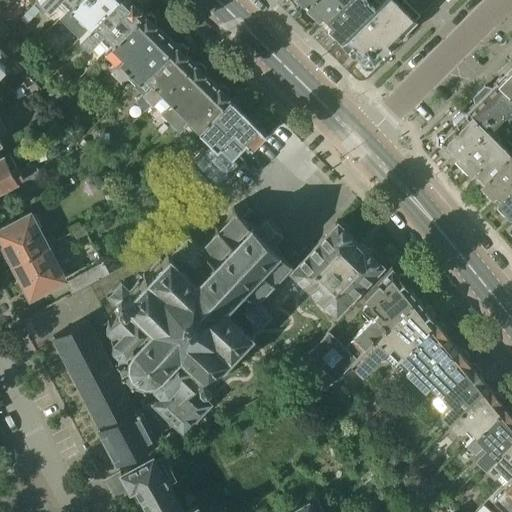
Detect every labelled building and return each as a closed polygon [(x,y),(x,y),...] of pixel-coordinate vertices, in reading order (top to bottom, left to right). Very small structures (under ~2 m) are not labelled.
[(77,0),(37,0),(21,18),(26,24),(40,10),(43,13),(56,1),(66,11),(77,0)] [(77,0),(66,11),(59,17),(69,27),(70,26),(80,36),(84,32),(85,32),(117,0),(77,0)] [(145,12),(143,10),(143,3),(140,0),(117,0),(85,32),(84,32),(80,36),(89,46),(86,49),(97,60),(106,51),(145,12)] [(308,0),(307,2),(308,3),(307,9),(314,15),(319,14),(325,20),(343,0),(308,0)] [(341,35),(343,37),(378,0),(343,0),(325,20),(329,24),(329,29),(336,36),(341,35)] [(378,0),(343,37),(349,45),(360,56),(360,57),(360,59),(360,60),(360,62),(361,63),(362,64),(363,65),(364,66),(366,66),(367,66),(369,66),(370,65),(372,65),(373,64),(374,62),(374,61),(375,60),(375,58),(374,57),(381,50),(382,50),(390,42),(389,42),(415,16),(414,16),(419,11),(419,12),(431,0),(378,0)] [(146,13),(145,12),(106,51),(117,62),(110,69),(115,74),(161,28),(157,24),(158,23),(157,22),(157,17),(152,12),(147,13),(147,12),(146,13)] [(0,38),(10,28),(0,18),(0,38)] [(140,79),(176,43),(161,28),(115,74),(121,80),(131,70),(140,79)] [(7,48),(19,59),(25,53),(14,42),(7,48)] [(178,43),(177,44),(176,43),(140,79),(134,86),(142,94),(135,101),(145,110),(153,102),(163,92),(193,60),(189,55),(189,54),(188,53),(189,48),(184,43),(179,44),(178,43)] [(26,51),(25,53),(19,59),(38,78),(46,71),(26,51)] [(171,120),(212,79),(207,73),(208,72),(207,71),(207,66),(203,62),(198,63),(197,62),(196,62),(193,60),(163,92),(153,102),(161,110),(171,120)] [(511,64),(497,78),(511,93),(511,64)] [(473,97),(474,102),(464,111),(460,110),(455,114),(452,118),(452,123),(444,131),(441,132),(437,134),(437,143),(441,146),(445,146),(455,155),(457,157),(457,162),(464,169),(470,169),(481,180),(500,160),(510,150),(511,151),(511,93),(497,78),(490,85),(486,84),(473,97)] [(192,134),(198,127),(199,128),(230,96),(231,95),(230,94),(230,88),(226,85),(222,86),(221,85),(220,86),(212,79),(171,120),(180,128),(183,125),(192,134)] [(36,82),(27,87),(31,95),(42,89),(36,82)] [(48,94),(55,100),(61,94),(54,87),(48,94)] [(198,127),(192,134),(204,145),(190,159),(213,183),(250,146),(251,146),(266,132),(259,125),(263,121),(253,111),(249,116),(230,96),(199,128),(198,127)] [(164,122),(157,129),(159,131),(166,125),(164,122)] [(168,127),(166,125),(159,131),(162,133),(168,127)] [(84,135),(76,128),(69,135),(77,142),(84,135)] [(493,194),(497,199),(511,185),(511,151),(510,150),(500,160),(481,180),(480,186),(487,194),(493,194)] [(0,191),(9,186),(40,170),(36,162),(21,170),(19,165),(12,168),(6,156),(0,158),(0,191)] [(46,182),(40,170),(9,186),(15,198),(46,182)] [(125,191),(134,198),(143,188),(135,181),(125,191)] [(509,214),(511,216),(511,185),(497,199),(496,201),(498,202),(497,207),(503,214),(509,214)] [(112,348),(113,347),(114,347),(118,353),(118,359),(113,361),(114,364),(118,363),(121,373),(119,375),(121,377),(123,375),(125,378),(128,380),(130,382),(132,384),(130,385),(132,388),(136,385),(139,386),(142,387),(145,387),(143,389),(145,391),(148,388),(155,386),(159,390),(159,392),(160,392),(151,401),(183,432),(214,401),(201,389),(204,385),(205,386),(214,377),(212,376),(216,371),(218,372),(228,361),(227,360),(232,355),(234,357),(236,355),(234,353),(239,348),(240,350),(250,339),(249,338),(254,333),(255,335),(258,332),(256,331),(272,314),(273,315),(276,313),(275,312),(276,310),(273,308),(272,309),(261,298),(278,281),(280,282),(282,280),(280,278),(284,274),(287,276),(292,270),(319,296),(318,297),(318,302),(329,312),(335,311),(336,312),(381,264),(381,256),(372,247),(365,247),(363,249),(353,239),(354,238),(337,221),(310,249),(306,245),(296,255),(287,246),(281,252),(277,247),(278,246),(270,238),(279,228),(269,219),(260,228),(257,226),(261,222),(254,216),(251,219),(248,216),(251,212),(242,203),(238,207),(237,206),(236,207),(234,206),(232,208),(233,209),(218,225),(217,224),(214,227),(215,228),(200,244),(193,238),(195,236),(187,229),(186,231),(185,230),(183,232),(184,233),(168,249),(167,248),(165,251),(165,252),(161,256),(160,256),(149,267),(150,268),(145,272),(144,271),(142,274),(143,275),(139,280),(138,279),(130,288),(122,280),(111,292),(108,292),(108,296),(111,296),(123,307),(111,319),(110,318),(108,319),(110,321),(108,323),(108,330),(110,331),(113,331),(111,334),(109,334),(109,337),(111,337),(113,345),(111,346),(112,348)] [(0,228),(0,237),(6,250),(5,251),(3,255),(7,263),(13,263),(13,264),(49,246),(31,212),(0,228)] [(76,237),(86,232),(82,226),(73,231),(76,237)] [(66,279),(49,246),(13,264),(15,266),(13,267),(11,271),(14,278),(20,278),(31,297),(66,279)] [(71,293),(110,272),(105,261),(65,281),(71,293)] [(400,273),(398,273),(391,265),(362,295),(369,302),(362,310),(372,319),(345,347),(355,357),(360,352),(417,295),(408,286),(409,284),(410,278),(406,273),(400,273)] [(435,319),(434,317),(435,316),(436,310),(431,305),(425,305),(417,295),(360,352),(355,357),(343,370),(347,373),(353,367),(361,374),(386,348),(396,359),(405,349),(435,319)] [(88,319),(54,337),(100,426),(99,427),(117,463),(158,441),(152,431),(161,426),(148,402),(139,406),(138,404),(134,406),(88,319)] [(440,319),(436,320),(435,319),(405,349),(396,359),(404,366),(403,367),(414,379),(452,340),(445,331),(446,327),(440,319)] [(345,347),(328,331),(287,374),(293,380),(305,367),(326,387),(343,370),(355,357),(345,347)] [(434,398),(469,362),(470,361),(468,359),(470,356),(464,348),(459,348),(452,340),(414,379),(424,388),(434,398)] [(440,411),(450,421),(487,383),(479,374),(481,369),(475,362),(470,363),(469,362),(434,398),(432,401),(441,410),(440,411)] [(466,423),(476,433),(505,404),(503,404),(503,403),(505,398),(499,391),(494,392),(487,383),(450,421),(459,430),(466,423)] [(506,405),(505,404),(476,433),(465,445),(484,464),(511,435),(511,407),(510,405),(506,405)] [(349,423),(356,416),(347,408),(341,415),(349,423)] [(511,435),(484,464),(503,483),(511,474),(511,435)] [(138,501),(143,499),(150,511),(325,511),(316,496),(288,511),(202,511),(197,502),(183,509),(152,453),(121,469),(138,501)] [(438,481),(433,476),(426,483),(431,488),(438,481)] [(504,511),(511,511),(511,480),(505,488),(493,500),(504,511)]
